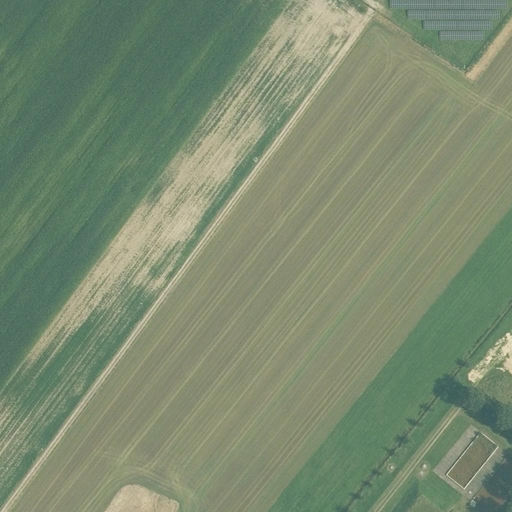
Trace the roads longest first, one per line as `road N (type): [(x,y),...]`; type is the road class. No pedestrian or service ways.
road 1 (track): [(3,511),(369,15)]
road 2 (track): [(511,338),(375,511)]
